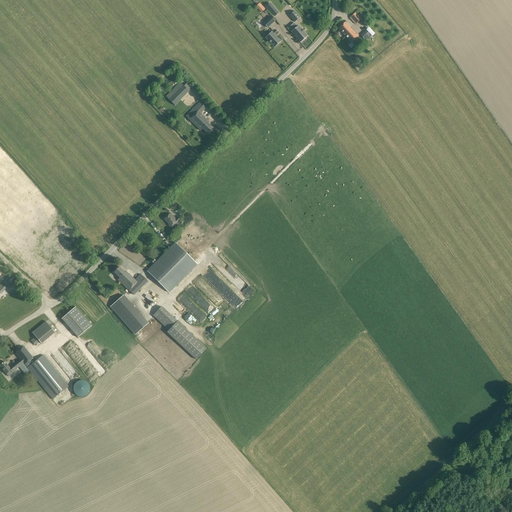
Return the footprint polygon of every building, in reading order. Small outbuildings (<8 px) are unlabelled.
[(260,2),(256,5),(258,7),(257,8),(261,13),(266,9),(260,2)] [(270,3),(266,7),(274,16),(278,13),(270,3)] [(294,11),(289,15),(295,22),(300,18),(294,11)] [(355,13),(349,18),(355,24),(361,19),(364,17),(361,13),(358,16),(355,13)] [(263,24),(267,28),(275,22),(271,17),(263,24)] [(345,22),(338,28),(351,42),(354,45),(359,40),(357,38),(359,36),(356,33),(356,34),(345,22)] [(299,26),(291,32),(292,32),(300,42),(300,43),(308,36),(307,36),(304,33),(304,32),(302,29),(302,30),(298,26),(299,26)] [(366,30),(360,35),(365,40),(370,35),(366,30)] [(272,32),(265,38),(266,38),(275,48),(281,42),(272,32)] [(180,82),(166,97),(175,105),(189,91),(184,86),(183,85),(180,82)] [(203,129),(208,123),(209,122),(201,113),(206,108),(200,102),(186,116),(187,118),(201,131),(203,129)] [(209,134),(214,129),(208,123),(203,129),(209,134)] [(179,216),(176,219),(174,217),(170,214),(164,219),(169,224),(168,225),(171,228),(177,222),(181,226),(185,222),(179,216)] [(176,243),(147,272),(162,286),(168,292),(197,264),(176,243)] [(119,267),(114,272),(119,278),(117,280),(129,291),(138,282),(143,286),(147,281),(147,280),(140,274),(135,280),(126,271),(125,272),(119,267)] [(9,288),(17,279),(10,273),(2,282),(3,282),(0,285),(0,292),(0,293),(7,286),(9,288)] [(245,282),(239,289),(248,297),(254,290),(245,282)] [(123,295),(111,306),(135,334),(148,323),(123,295)] [(147,295),(145,297),(152,303),(154,300),(147,295)] [(62,318),(61,319),(78,338),(79,337),(80,336),(94,353),(106,343),(92,326),(92,325),(75,306),(62,318)] [(177,320),(162,306),(153,316),(168,330),(177,320)] [(178,321),(167,332),(196,360),(207,348),(178,321)] [(213,322),(206,329),(212,334),(218,327),(213,322)] [(35,337),(31,341),(35,345),(39,342),(35,337)] [(5,361),(0,365),(0,366),(6,374),(7,373),(10,371),(12,373),(19,367),(23,364),(24,364),(27,368),(44,390),(52,400),(69,386),(61,376),(43,355),(35,361),(33,358),(24,346),(15,353),(20,359),(9,367),(5,361)] [(68,352),(89,379),(96,374),(75,347),(68,352)] [(73,381),(80,376),(70,364),(64,370),(73,381)] [(74,386),(73,388),(73,390),(74,393),(76,395),(78,396),(80,397),(83,397),(85,396),(87,395),(89,393),(90,390),(90,388),(89,386),(88,384),(87,382),(85,381),(83,381),(80,381),(78,381),(76,382),(75,384),(74,386)]
